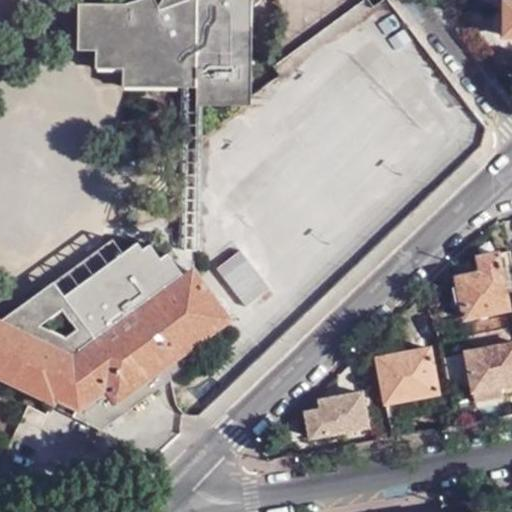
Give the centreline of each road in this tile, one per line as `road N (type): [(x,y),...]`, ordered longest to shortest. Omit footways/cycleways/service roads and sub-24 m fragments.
road 1 (residential): [(511,162),(186,481)]
road 2 (residential): [(186,481),(206,496),(252,501),(511,453)]
road 3 (residential): [(511,125),(416,0)]
